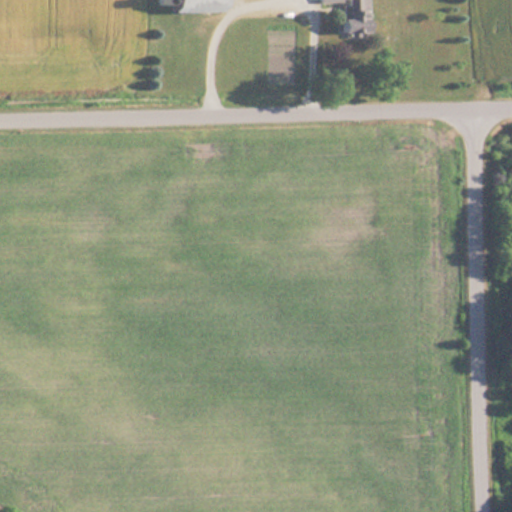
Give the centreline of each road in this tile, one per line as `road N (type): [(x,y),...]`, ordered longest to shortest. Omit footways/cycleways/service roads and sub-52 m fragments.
road 1 (residential): [(0,121),(511,105)]
road 2 (residential): [(478,511),(470,107)]
